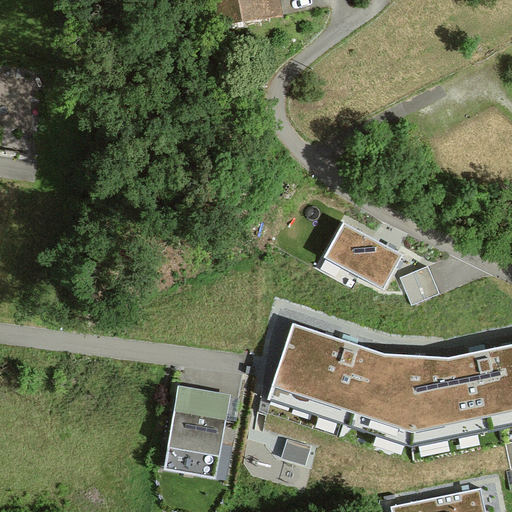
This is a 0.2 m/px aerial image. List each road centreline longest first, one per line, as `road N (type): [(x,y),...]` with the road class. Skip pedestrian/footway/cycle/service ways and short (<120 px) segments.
road 1 (residential): [(511,272),(362,200),(306,157),(270,116),(272,93),(374,0)]
road 2 (residential): [(0,340),(238,369)]
